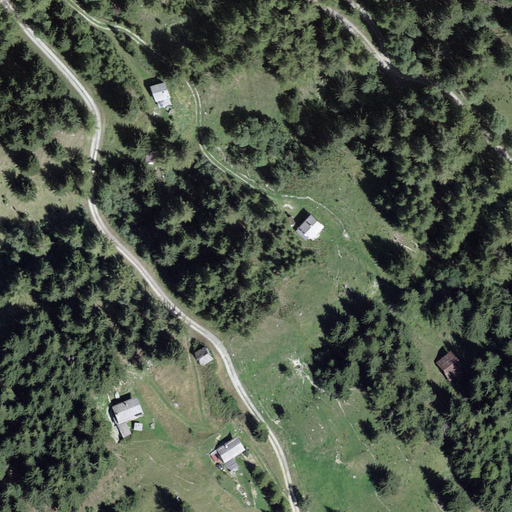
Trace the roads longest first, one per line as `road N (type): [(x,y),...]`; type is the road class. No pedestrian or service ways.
road 1 (track): [(295,511),(276,446),(219,347),(92,211),(98,123),(90,103),(3,0)]
road 2 (track): [(511,162),(461,108),(387,63),(314,0)]
